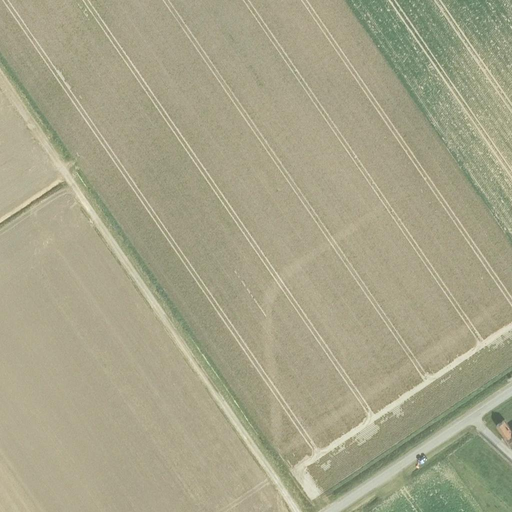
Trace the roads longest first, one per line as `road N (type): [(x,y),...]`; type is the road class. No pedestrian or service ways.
road 1 (unclassified): [(297,511),(65,169)]
road 2 (unclassified): [(330,511),(511,389)]
